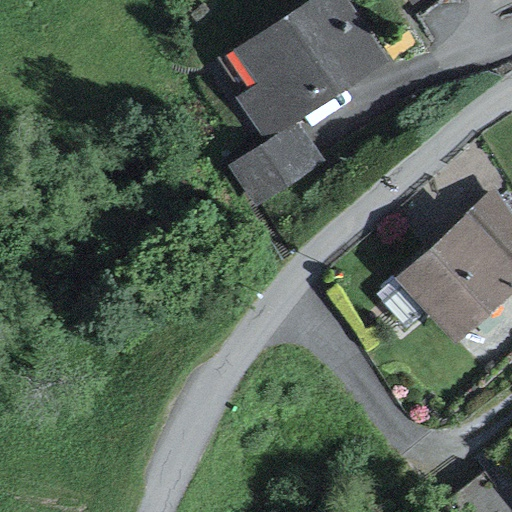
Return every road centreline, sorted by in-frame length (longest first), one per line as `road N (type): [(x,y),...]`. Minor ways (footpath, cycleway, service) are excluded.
road 1 (residential): [(511,104),(316,269),(202,424),(166,511)]
road 2 (trunk): [(511,478),(389,511)]
